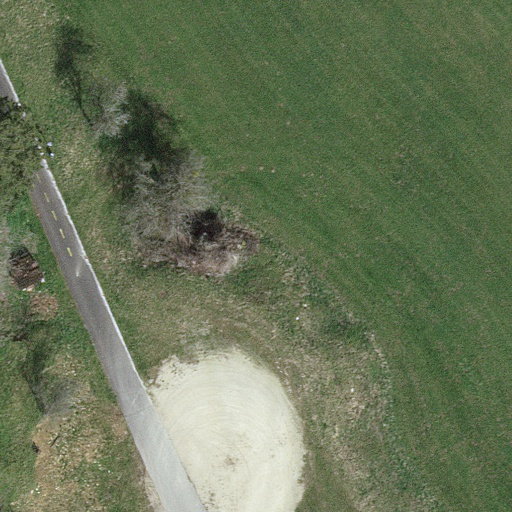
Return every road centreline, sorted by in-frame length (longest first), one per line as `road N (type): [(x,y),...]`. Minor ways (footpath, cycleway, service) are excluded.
road 1 (unclassified): [(15,124),(187,511)]
road 2 (track): [(256,511),(273,437),(239,399),(198,399),(160,450)]
